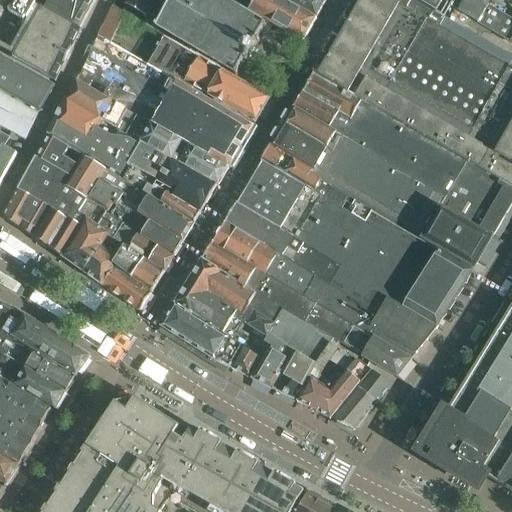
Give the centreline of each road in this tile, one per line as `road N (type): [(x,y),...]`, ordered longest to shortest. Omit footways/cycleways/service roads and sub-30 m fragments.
road 1 (tertiary): [(130,348),(247,423),(416,511)]
road 2 (residential): [(0,202),(107,0)]
road 3 (residential): [(30,511),(130,348)]
road 4 (tertiary): [(0,267),(130,348)]
